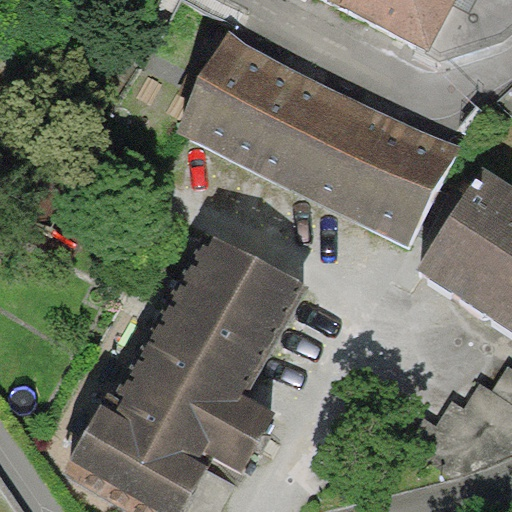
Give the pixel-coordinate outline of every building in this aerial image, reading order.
[(148,0),(105,0),(141,16),(148,0)] [(303,0),(311,4),(313,0),(316,0),(345,14),(352,0),(303,0)] [(457,0),(352,0),(345,14),(429,57),(457,0)] [(401,251),(445,153),(213,48),(168,146),(401,251)] [(511,188),(486,172),(420,279),(511,342),(511,188)] [(298,293),(206,245),(114,418),(97,409),(57,483),(110,511),(177,511),(204,463),(241,483),(269,432),(233,414),(298,293)] [(406,450),(452,482),(495,470),(511,460),(511,369),(511,368),(495,393),(483,386),(470,410),(455,402),(438,427),(425,419),(406,450)]
